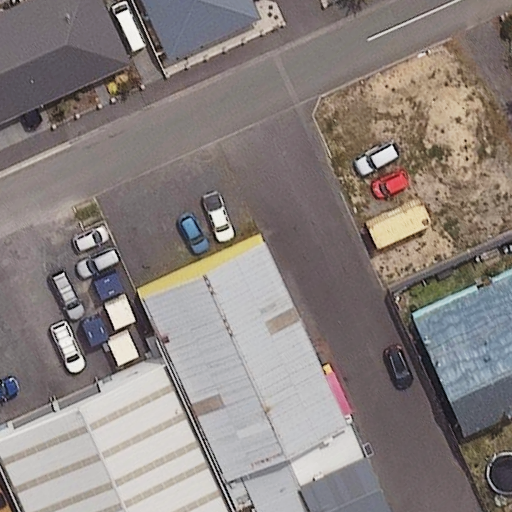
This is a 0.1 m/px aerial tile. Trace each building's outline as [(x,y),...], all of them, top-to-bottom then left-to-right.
[(0,111),(127,55),(102,0),(9,0),(0,4),(0,111)] [(258,9),(253,0),(145,0),(167,49),(258,9)] [(511,64),(494,23),(344,88),(378,166),(511,107),(511,64)] [(257,142),(126,199),(206,383),(337,326),(257,142)] [(433,204),(423,182),(371,206),(381,228),(433,204)] [(511,201),(425,240),(462,323),(511,301),(511,201)] [(146,256),(0,319),(0,389),(53,511),(238,511),(254,505),(146,256)]
